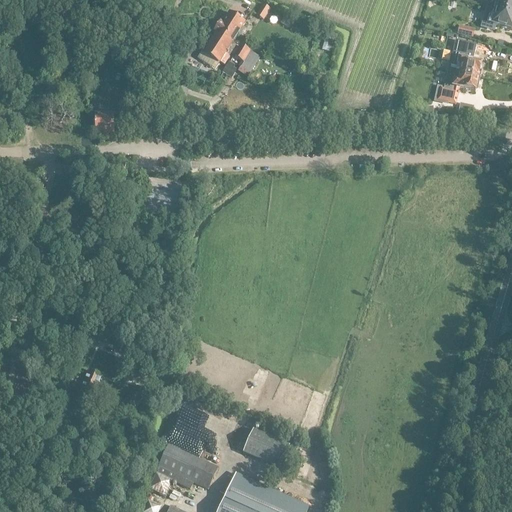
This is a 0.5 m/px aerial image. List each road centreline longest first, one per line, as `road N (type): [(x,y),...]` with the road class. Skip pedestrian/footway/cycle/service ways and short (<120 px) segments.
road 1 (unclassified): [(94,149),(511,134)]
road 2 (track): [(123,225),(90,348),(36,480),(44,511)]
road 3 (unknown): [(0,433),(29,396),(40,269),(88,230),(123,225)]
road 4 (track): [(0,398),(10,377),(17,286),(55,150)]
road 5 (secondary): [(460,511),(474,406),(511,273)]
road 6 (track): [(143,147),(171,30)]
